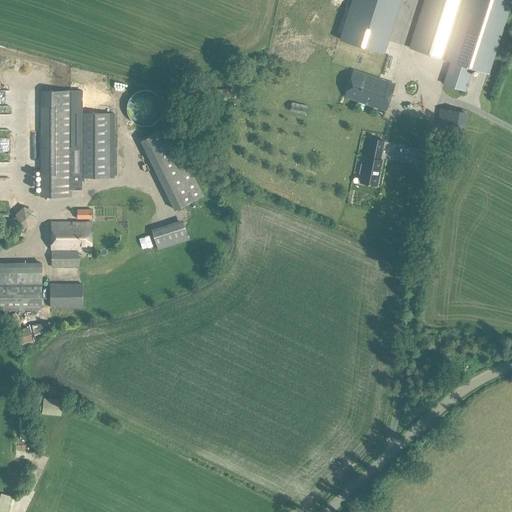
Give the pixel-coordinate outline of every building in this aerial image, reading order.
[(510,2),(505,0),(425,0),(410,48),(451,61),(444,84),(466,91),(473,68),(488,73),(510,2)] [(347,17),(340,40),(382,53),(389,31),(347,17)] [(331,78),(333,65),(308,62),(304,91),(324,94),(326,78),(331,78)] [(353,71),(345,97),(386,111),(395,85),(353,71)] [(24,84),(8,84),(9,115),(25,115),(24,84)] [(234,100),(233,89),(217,90),(218,101),(234,100)] [(70,190),(70,91),(41,91),(41,197),(72,197),(72,190),(70,190)] [(83,91),(70,91),(70,190),(72,190),(82,190),(82,178),(83,114),(83,91)] [(306,115),(308,106),(292,103),(290,111),(306,115)] [(110,113),(83,114),(82,178),(110,178),(110,113)] [(138,139),(167,209),(201,195),(191,172),(182,176),(176,161),(166,165),(162,154),(159,155),(150,134),(138,139)] [(0,149),(8,150),(8,137),(0,137),(0,149)] [(384,141),(371,138),(367,157),(366,157),(364,165),(361,164),(360,174),(362,174),(360,182),(377,186),(382,160),(380,160),(384,141)] [(116,216),(115,200),(94,201),(95,217),(116,216)] [(10,213),(18,230),(35,222),(27,205),(10,213)] [(91,219),(92,210),(79,210),(79,219),(91,219)] [(155,249),(185,238),(178,219),(148,230),(155,249)] [(52,223),(52,250),(51,250),(52,268),(80,267),(80,250),(91,251),(91,223),(52,223)] [(41,262),(3,260),(3,270),(0,269),(0,281),(23,283),(23,281),(40,281),(41,262)] [(83,284),(63,285),(51,285),(50,309),(83,308),(83,284)] [(0,308),(41,309),(40,285),(0,285),(0,308)] [(44,335),(43,323),(32,324),(33,336),(44,335)] [(15,346),(29,344),(27,327),(13,329),(15,346)] [(44,398),(43,403),(42,414),(61,416),(63,400),(44,398)] [(0,511),(11,511),(15,497),(1,493),(0,499),(0,511)]
